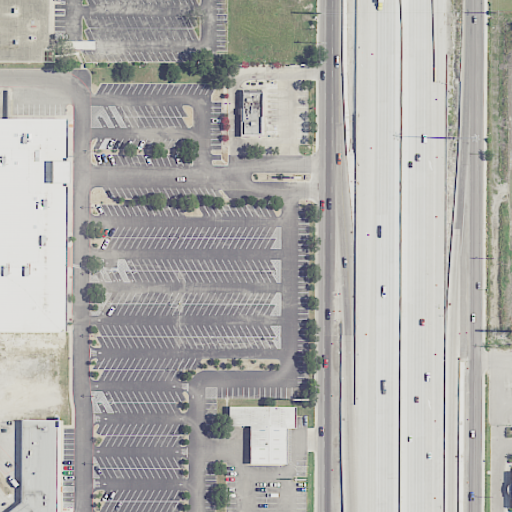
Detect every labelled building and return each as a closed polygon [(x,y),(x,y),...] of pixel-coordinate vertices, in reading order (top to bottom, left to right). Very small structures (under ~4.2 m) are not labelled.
[(0,0),(0,61),(52,61),(52,0),(0,0)] [(241,93),(260,93),(260,135),(241,135),(241,93)] [(0,120),(62,120),(62,331),(0,331),(0,120)] [(227,405),(227,424),(248,424),(248,461),(286,461),(285,427),(293,427),(293,405),(227,405)] [(56,511),(58,420),(19,419),(16,501),(1,511),(56,511)]
